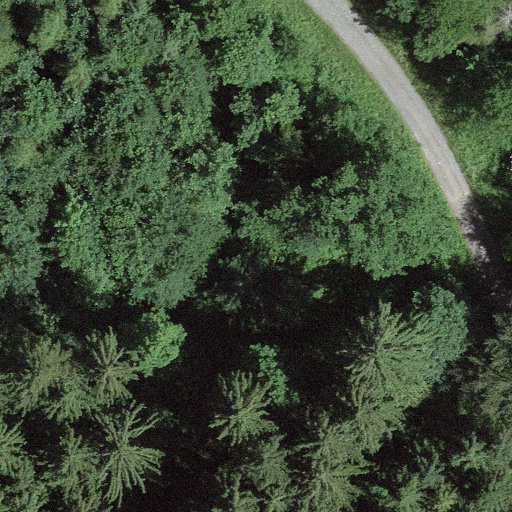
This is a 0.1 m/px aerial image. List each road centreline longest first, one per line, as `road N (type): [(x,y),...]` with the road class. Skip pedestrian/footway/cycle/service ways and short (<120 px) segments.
road 1 (track): [(511,314),(428,116)]
road 2 (track): [(428,116),(307,0)]
